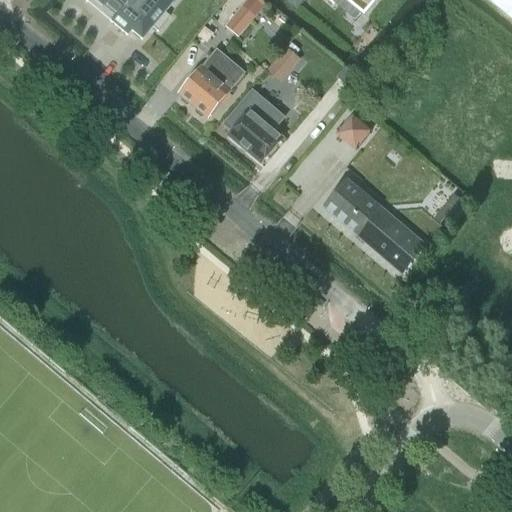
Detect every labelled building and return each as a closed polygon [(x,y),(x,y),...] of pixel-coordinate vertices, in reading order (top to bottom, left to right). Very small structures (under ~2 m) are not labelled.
[(90,0),(112,18),(108,23),(126,38),(130,33),(141,42),(151,29),(156,33),(178,7),(168,0),(90,0)] [(345,0),(364,15),(376,0),(345,0)] [(511,0),(487,0),(511,20),(511,0)] [(225,28),(239,39),(256,18),(258,15),(244,4),(225,28)] [(268,67),(279,81),(304,62),(293,48),(268,67)] [(233,92),(232,91),(246,74),(217,51),(203,67),(205,68),(181,97),(209,121),(233,92)] [(163,88),(137,113),(149,126),(175,101),(163,88)] [(273,112),(250,93),(241,104),(253,114),(231,141),(263,168),(287,140),(265,122),(273,112)] [(335,137),(355,153),(371,132),(351,116),(335,137)] [(324,210),(357,237),(356,238),(403,276),(426,248),(348,182),(324,210)] [(494,230),(488,238),(499,247),(505,240),(494,230)]
